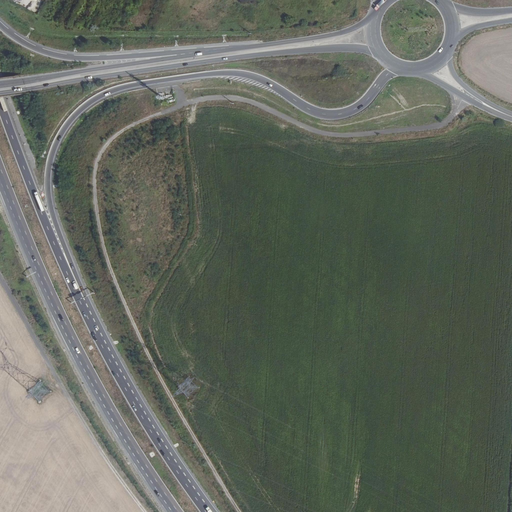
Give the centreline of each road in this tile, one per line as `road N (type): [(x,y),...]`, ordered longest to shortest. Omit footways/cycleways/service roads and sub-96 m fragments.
road 1 (motorway): [(82,299),(56,222),(49,169),(57,141),(89,102),(116,88),(229,72),(264,80),(328,114),(358,106),(396,68)]
road 2 (track): [(190,93),(174,121),(179,240),(137,307),(135,324),(237,511)]
road 3 (motorway): [(0,170),(79,355),(177,511)]
road 4 (primary): [(0,92),(249,55),(332,48),(378,54)]
road 5 (unknown): [(135,324),(97,221),(93,162),(117,126),(179,101)]
road 6 (track): [(145,511),(0,276)]
road 7 (motorway): [(249,46),(68,56),(29,44),(0,23)]
road 8 (primary): [(249,46),(0,84)]
road 9 (motorway): [(209,511),(158,441),(82,299)]
road 10 (motorway): [(82,299),(0,104)]
road 11 (primary): [(373,13),(335,34),(249,46)]
